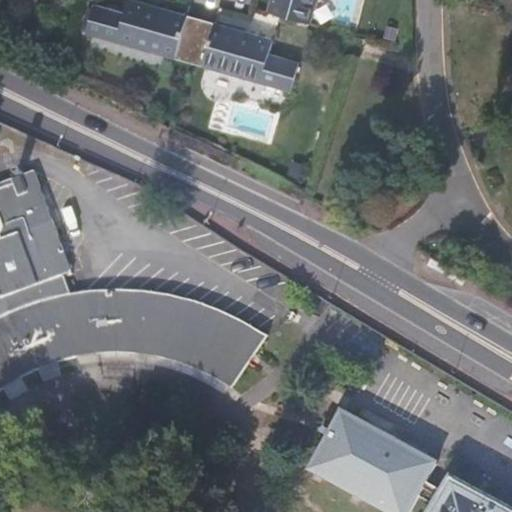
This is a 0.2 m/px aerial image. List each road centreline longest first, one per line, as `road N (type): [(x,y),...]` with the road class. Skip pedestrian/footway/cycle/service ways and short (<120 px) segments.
road 1 (secondary): [(0,102),(287,238),(511,372)]
road 2 (secondary): [(511,343),(340,243),(0,77)]
road 3 (unknown): [(0,171),(40,171),(259,306)]
road 4 (residential): [(511,257),(460,186),(433,92),(430,0)]
